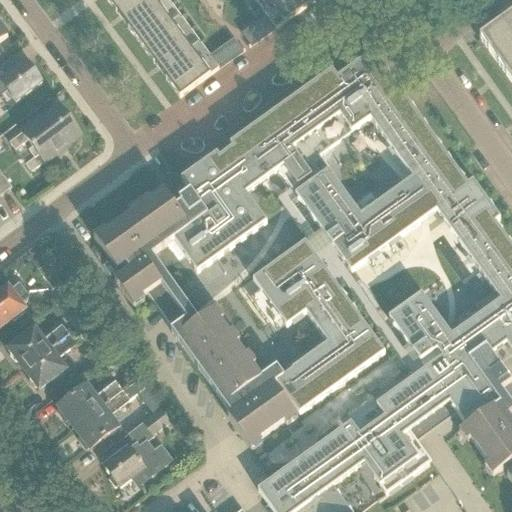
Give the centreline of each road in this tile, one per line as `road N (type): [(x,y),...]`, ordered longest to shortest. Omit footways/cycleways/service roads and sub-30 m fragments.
road 1 (unclassified): [(131,155),(344,0)]
road 2 (unclassified): [(511,180),(381,0)]
road 3 (unclassified): [(131,155),(20,0)]
road 4 (unclassified): [(0,253),(131,155)]
road 5 (unclassified): [(74,511),(0,413)]
